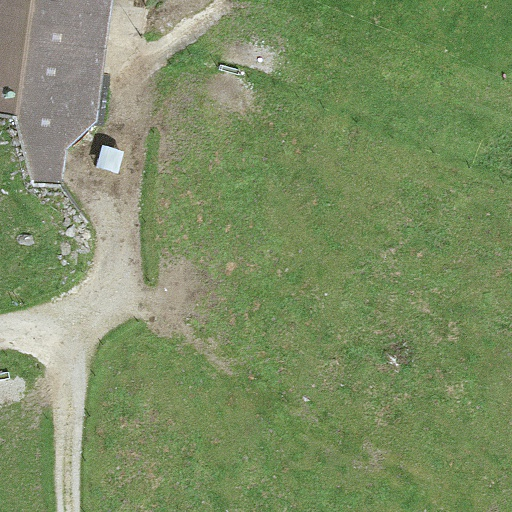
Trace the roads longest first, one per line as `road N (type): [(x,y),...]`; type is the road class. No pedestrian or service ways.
road 1 (track): [(52,350),(100,307),(123,238),(134,84)]
road 2 (track): [(68,511),(67,367),(39,336),(0,330)]
